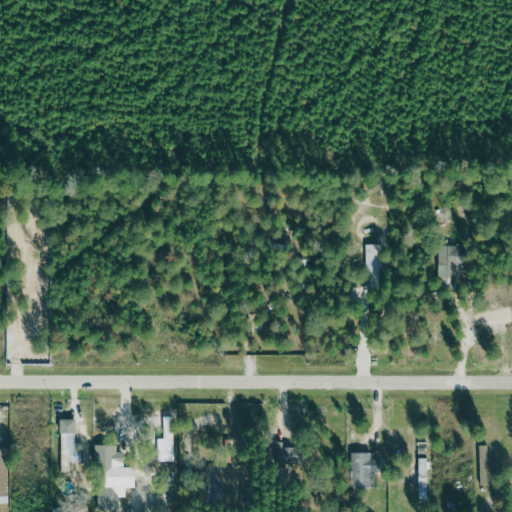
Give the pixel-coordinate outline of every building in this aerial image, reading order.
[(386,241),(385,276),(366,276),(367,248),(377,248),(377,241),(386,241)] [(439,242),(440,273),(459,273),(459,260),(467,260),(467,247),(459,247),(459,241),(439,242)] [(64,431),(65,467),(75,466),(75,459),(88,458),(87,446),(79,446),(79,430),(64,431)] [(479,443),(482,483),(492,482),(489,442),(479,443)] [(9,491),(0,491),(0,443),(8,443),(9,491)] [(305,445),(305,459),(278,458),(278,444),(305,445)] [(353,449),(353,483),(371,483),(371,468),(386,468),(386,455),(372,455),(372,449),(353,449)] [(136,465),(136,481),(128,481),(128,493),(112,492),(112,486),(108,486),(108,462),(116,462),(116,452),(126,453),(126,465),(136,465)] [(430,497),(420,497),(420,453),(430,453),(430,497)]
